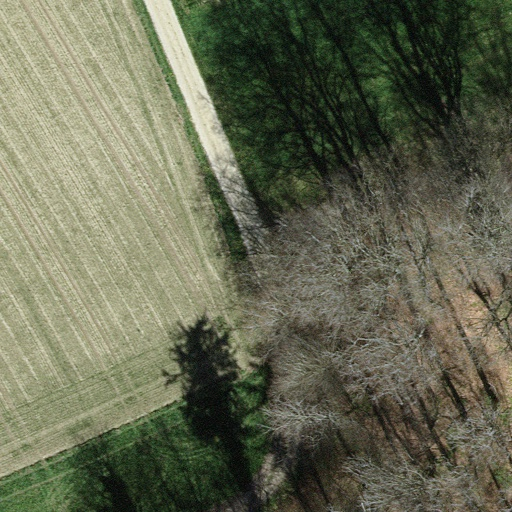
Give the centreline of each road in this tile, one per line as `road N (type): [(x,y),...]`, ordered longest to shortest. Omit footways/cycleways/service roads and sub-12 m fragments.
road 1 (track): [(243,511),(280,476),(302,413),(255,238)]
road 2 (track): [(511,145),(255,238)]
road 3 (track): [(255,238),(156,0)]
